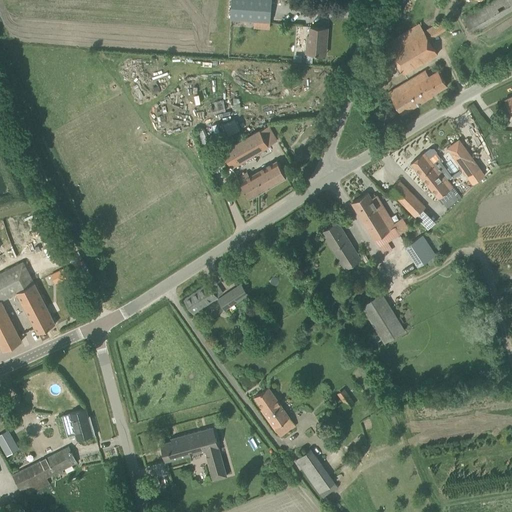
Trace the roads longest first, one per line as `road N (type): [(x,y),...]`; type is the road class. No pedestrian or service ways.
road 1 (unclassified): [(97,326),(332,178)]
road 2 (unclassified): [(97,326),(89,289),(0,82)]
road 3 (unclassified): [(332,178),(511,70)]
road 4 (unclassified): [(142,511),(97,326)]
road 5 (unclassified): [(332,178),(326,160),(373,0)]
